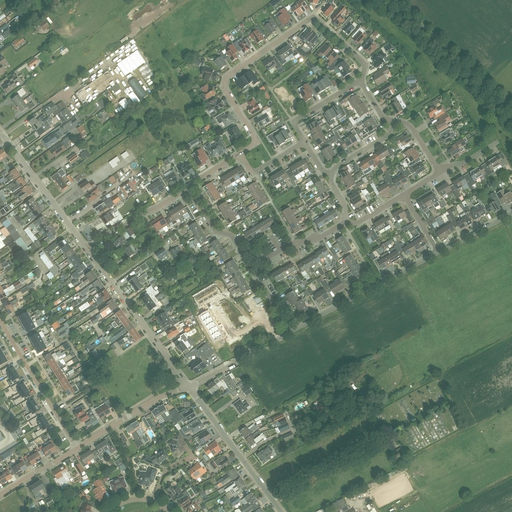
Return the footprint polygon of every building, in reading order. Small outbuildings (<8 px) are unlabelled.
[(298,5),(291,10),(296,17),(305,11),(303,8),(306,5),(302,0),(301,0),(297,3),(298,5)] [(322,11),(327,16),(334,9),(330,6),(332,3),(331,1),(331,0),(327,0),(325,2),(328,4),(322,11)] [(345,21),(345,20),(344,19),(341,17),(347,11),(342,6),(331,18),(333,20),(333,21),(333,22),(333,23),(334,24),(335,24),(336,24),(338,26),(342,22),(343,22),(345,21)] [(281,16),(278,19),(283,26),(289,22),(288,20),(291,18),(288,14),(284,9),(279,12),(281,16)] [(347,25),(343,29),(342,30),(348,35),(354,28),(349,23),(352,19),(350,17),(344,23),(347,25)] [(267,24),(268,25),(265,27),(270,35),(271,35),(272,35),(273,35),(274,34),(273,33),(276,31),(272,26),(275,24),(272,18),(268,21),(267,22),(267,24)] [(39,24),(44,30),(49,26),(44,20),(39,24)] [(0,28),(0,30),(2,33),(9,28),(6,24),(0,28)] [(252,30),(249,32),(251,35),(250,36),(252,39),(253,39),(257,44),(264,40),(262,37),(259,33),(262,31),(259,26),(258,27),(256,28),(253,31),(252,30)] [(358,35),(354,39),(353,40),(358,44),(365,37),(362,35),(365,31),(361,27),(355,33),(358,35)] [(1,35),(4,40),(13,33),(9,29),(1,35)] [(305,34),(303,32),(298,37),(302,41),(304,39),(307,41),(313,34),(312,34),(313,32),(311,31),(310,31),(309,30),(305,34)] [(313,34),(307,41),(305,44),(312,50),(318,44),(316,42),(319,38),(318,37),(318,36),(316,34),(315,35),(314,34),(313,34)] [(237,42),(233,44),(238,51),(242,49),(245,53),(251,49),(249,46),(247,43),(249,41),(247,38),(244,40),(243,40),(244,41),(239,45),(237,42)] [(369,45),(365,49),(364,50),(369,54),(373,50),(374,51),(376,48),(372,44),(374,42),(371,38),(366,43),(369,45)] [(112,65),(136,50),(132,44),(122,50),(121,48),(116,52),(117,53),(113,55),(115,58),(110,62),(112,65)] [(227,53),(225,55),(226,57),(227,59),(228,60),(230,58),(233,61),(238,57),(235,53),(238,51),(237,50),(233,44),(228,48),(230,51),(227,53)] [(325,58),(327,56),(332,50),(325,44),(317,54),(320,57),(322,55),(325,58)] [(292,50),(289,46),(283,49),(289,57),(292,55),(294,57),(299,54),(295,48),(292,50)] [(289,57),(283,49),(278,53),(281,58),(278,60),(282,65),(287,62),(285,59),(289,57)] [(339,56),(332,50),(327,56),(325,58),(328,60),(326,62),(330,66),(339,56)] [(139,51),(118,64),(121,71),(120,72),(121,74),(123,73),(125,76),(147,63),(139,51)] [(222,57),(215,62),(217,65),(217,64),(220,68),(221,69),(222,68),(224,67),(228,65),(224,59),(226,57),(225,55),(224,54),(222,51),(219,53),(222,57)] [(373,60),(375,63),(373,64),(373,66),(374,68),(376,68),(377,68),(385,63),(382,58),(385,57),(381,51),(372,57),(373,60)] [(200,65),(202,62),(193,57),(190,62),(199,66),(200,65)] [(27,64),(30,68),(38,62),(35,58),(27,64)] [(275,63),(273,59),(271,58),(263,63),(269,71),(275,66),(278,70),(282,67),(278,61),(275,63)] [(336,61),(331,66),(328,70),(330,72),(335,70),(337,74),(340,72),(349,66),(347,64),(346,64),(345,62),(340,65),(338,63),(336,61)] [(349,66),(340,72),(342,76),(340,78),(342,82),(348,78),(346,76),(352,73),(350,70),(349,66)] [(379,77),(376,79),(374,80),(378,86),(387,80),(387,79),(388,78),(389,77),(387,74),(389,72),(386,67),(378,73),(379,75),(379,77)] [(203,68),(202,74),(206,75),(205,80),(209,81),(210,80),(215,81),(217,74),(213,73),(213,70),(203,68)] [(77,97),(84,107),(117,84),(108,71),(78,93),(77,97)] [(252,71),(244,77),(249,84),(252,82),(254,85),(259,81),(252,71)] [(10,81),(3,87),(7,93),(16,86),(13,82),(18,78),(14,73),(8,78),(10,81)] [(323,80),(319,82),(324,90),(332,85),(326,76),(322,78),(323,80)] [(249,84),(244,77),(235,82),(243,93),(247,90),(248,85),(249,84)] [(148,95),(136,79),(129,83),(141,100),(148,95)] [(316,84),(315,83),(311,85),(317,95),(324,90),(319,82),(316,84)] [(301,93),(301,94),(300,95),(302,98),(303,97),(306,102),(312,98),(310,94),(313,92),(307,84),(302,87),(304,91),(301,93)] [(380,90),(382,93),(380,94),(382,97),(381,98),(381,99),(382,100),(383,100),(384,100),(392,95),(389,91),(393,88),(390,84),(380,90)] [(205,95),(201,97),(203,101),(207,99),(216,94),(212,88),(209,90),(206,85),(201,88),(204,93),(203,93),(205,95)] [(19,95),(15,98),(12,100),(17,106),(23,101),(20,98),(26,93),(22,88),(17,92),(19,95)] [(137,105),(142,101),(134,91),(129,96),(137,105)] [(357,95),(356,95),(355,93),(343,100),(345,103),(349,101),(351,105),(360,100),(357,95)] [(402,100),(399,96),(392,100),(394,104),(392,105),(395,109),(394,110),(397,114),(403,110),(400,105),(401,104),(399,102),(402,100)] [(102,98),(98,101),(104,109),(108,106),(102,98)] [(127,99),(120,103),(124,111),(131,107),(127,99)] [(221,100),(217,102),(215,99),(206,104),(209,108),(207,109),(212,117),(217,114),(216,112),(225,106),(224,104),(224,103),(223,101),(222,101),(221,100)] [(253,99),(247,102),(251,107),(248,108),(249,110),(248,110),(248,112),(249,113),(251,114),(252,115),(261,110),(257,103),(256,104),(253,99)] [(360,100),(351,105),(354,109),(363,103),(362,104),(360,100)] [(25,105),(23,101),(17,106),(21,112),(28,107),(30,109),(35,106),(33,102),(30,105),(28,103),(25,105)] [(53,103),(44,110),(48,116),(53,112),(55,116),(60,113),(64,117),(66,121),(72,117),(67,109),(67,108),(63,102),(62,102),(58,105),(59,106),(56,108),(55,107),(53,103)] [(363,103),(354,109),(355,109),(358,113),(366,108),(363,103)] [(333,107),(333,108),(331,109),(336,117),(339,116),(341,118),(346,115),(343,109),(340,111),(337,106),(336,107),(335,106),(333,107)] [(437,110),(435,107),(427,112),(431,118),(433,116),(435,119),(445,113),(442,107),(437,110)] [(106,110),(112,118),(115,116),(109,108),(106,110)] [(264,115),(255,120),(260,128),(271,121),(266,114),(271,111),(270,108),(262,112),(264,115)] [(360,117),(354,121),(356,124),(355,124),(356,124),(365,118),(363,119),(362,117),(369,112),(366,108),(358,113),(360,117)] [(326,112),(326,113),(329,118),(326,120),(330,126),(336,123),(333,119),(336,117),(331,109),(329,111),(329,110),(328,110),(326,111),(326,112)] [(224,116),(222,113),(215,117),(220,124),(224,122),(226,126),(234,121),(229,114),(224,116)] [(35,114),(29,118),(30,120),(29,121),(33,126),(38,122),(44,118),(45,117),(43,115),(36,120),(34,117),(36,116),(35,114)] [(446,123),(451,120),(447,114),(439,119),(440,122),(437,124),(438,126),(436,127),(439,132),(447,127),(446,123)] [(50,121),(50,122),(52,121),(52,119),(50,116),(43,122),(40,124),(38,122),(33,126),(36,131),(41,127),(44,125),(48,123),(50,121)] [(66,121),(61,124),(64,128),(65,129),(77,120),(76,120),(74,116),(72,117),(66,121)] [(308,126),(308,127),(307,128),(309,130),(310,130),(311,131),(319,126),(323,123),(322,121),(317,123),(316,121),(317,121),(315,118),(312,120),(314,123),(308,126)] [(367,121),(365,118),(356,124),(358,127),(362,125),(364,129),(367,128),(375,123),(372,118),(367,121)] [(43,130),(41,127),(36,131),(40,136),(51,128),(48,123),(44,125),(46,127),(43,130)] [(363,139),(373,133),(372,131),(378,127),(375,123),(367,128),(369,132),(362,136),(363,139)] [(82,125),(78,129),(81,133),(86,130),(82,125)] [(229,131),(228,132),(232,137),(234,141),(242,137),(239,132),(238,130),(239,129),(237,126),(235,128),(229,131)] [(280,130),(282,132),(279,134),(285,143),(285,142),(284,142),(290,138),(285,130),(287,129),(285,126),(281,128),(280,130)] [(322,131),(319,126),(311,131),(313,136),(312,136),(313,136),(321,131),(322,131)] [(453,133),(451,132),(449,129),(443,132),(445,136),(441,138),(445,144),(449,142),(449,143),(453,141),(452,140),(453,140),(452,138),(454,137),(455,135),(453,133)] [(359,137),(358,135),(354,130),(351,132),(353,134),(348,137),(353,145),(358,143),(356,139),(359,137)] [(321,131),(313,136),(315,141),(324,136),(321,131)] [(57,140),(59,138),(55,132),(44,141),(48,147),(57,140)] [(34,133),(22,142),(26,148),(30,145),(28,143),(37,137),(34,133)] [(280,135),(276,137),(274,133),(267,137),(270,142),(273,142),(276,140),(280,146),(285,143),(279,134),(280,135)] [(53,148),(50,150),(53,153),(53,154),(54,156),(55,156),(56,156),(57,156),(58,155),(59,154),(65,149),(64,149),(68,147),(67,147),(69,146),(66,143),(73,138),(71,134),(63,140),(63,141),(60,143),(56,146),(54,146),(53,147),(53,148)] [(81,134),(77,137),(74,139),(78,144),(84,139),(81,134)] [(402,143),(404,146),(400,148),(400,150),(401,151),(406,148),(404,146),(412,141),(408,136),(405,138),(404,135),(396,140),(399,144),(402,143)] [(327,140),(324,136),(315,141),(318,146),(324,142),(325,145),(326,145),(330,142),(329,139),(327,140)] [(346,138),(344,136),(339,139),(342,144),(345,149),(348,147),(348,148),(353,145),(348,137),(346,138)] [(449,151),(448,152),(451,157),(452,156),(460,151),(461,152),(464,150),(462,147),(462,146),(466,144),(465,143),(467,141),(465,138),(463,139),(459,141),(454,145),(450,147),(452,150),(449,151)] [(226,149),(224,146),(220,139),(216,141),(218,143),(212,147),(209,143),(206,145),(209,150),(208,151),(212,157),(217,154),(217,155),(219,154),(220,155),(221,155),(223,154),(224,153),(223,151),(226,149)] [(328,148),(323,151),(322,151),(325,156),(333,151),(331,148),(333,147),(331,145),(330,143),(326,145),(328,148)] [(383,149),(382,148),(380,149),(385,158),(388,156),(389,158),(394,155),(389,146),(386,148),(383,149)] [(406,148),(401,151),(401,152),(402,155),(405,153),(408,158),(416,153),(413,148),(408,151),(406,148)] [(157,153),(154,149),(144,155),(146,160),(157,153)] [(200,167),(206,163),(205,161),(208,159),(202,149),(195,153),(198,158),(195,160),(200,167)] [(378,162),(385,158),(380,149),(378,150),(379,152),(373,155),(376,159),(378,162)] [(85,160),(91,156),(87,150),(81,154),(85,160)] [(333,151),(325,156),(327,161),(329,160),(331,163),(335,160),(335,159),(345,153),(344,150),(335,155),(333,151)] [(75,153),(67,159),(70,163),(78,157),(75,153)] [(416,153),(408,158),(404,160),(406,164),(408,163),(410,167),(415,164),(414,161),(419,157),(416,153)] [(6,163),(0,155),(0,160),(1,160),(4,165),(7,169),(9,171),(10,170),(6,164),(6,163)] [(370,157),(369,156),(365,159),(372,171),(375,169),(375,167),(376,167),(379,165),(378,163),(378,162),(376,159),(373,155),(370,157)] [(497,155),(492,159),(497,167),(500,165),(502,167),(507,165),(504,159),(501,161),(497,155)] [(117,163),(114,159),(109,163),(113,168),(118,165),(116,163),(117,163)] [(365,175),(369,173),(372,171),(365,159),(360,161),(361,163),(358,165),(360,167),(361,170),(364,174),(365,175)] [(497,167),(492,159),(486,162),(489,168),(486,169),(490,175),(492,173),(493,176),(496,174),(493,170),(497,167)] [(307,166),(304,161),(303,160),(299,163),(304,171),(308,168),(310,171),(313,170),(309,164),(307,166)] [(184,177),(190,173),(188,171),(192,168),(189,163),(184,165),(178,168),(184,177)] [(304,171),(299,163),(294,166),(299,174),(304,171)] [(415,165),(414,165),(409,169),(413,174),(416,172),(418,175),(426,170),(422,164),(416,168),(415,165)] [(341,179),(342,181),(350,175),(349,173),(352,170),(349,165),(340,170),(342,174),(340,175),(342,178),(341,179)] [(484,171),(481,166),(480,165),(474,169),(479,178),(483,175),(485,178),(490,175),(486,169),(484,171)] [(299,174),(294,166),(290,168),(294,175),(291,177),(294,182),(297,180),(295,177),(299,174)] [(399,173),(401,176),(398,178),(402,185),(407,182),(402,174),(405,172),(404,171),(402,168),(401,166),(398,168),(401,172),(399,173)] [(240,167),(235,170),(240,179),(244,176),(246,180),(250,178),(246,172),(243,173),(240,167)] [(10,175),(5,178),(7,180),(18,172),(15,168),(9,173),(10,175)] [(55,174),(51,177),(55,182),(62,177),(66,174),(62,168),(58,172),(58,171),(56,172),(54,173),(55,174)] [(173,174),(166,178),(171,185),(179,181),(178,180),(175,175),(178,173),(179,173),(178,171),(177,172),(175,169),(171,171),(173,174)] [(472,178),(469,180),(473,185),(477,182),(476,180),(479,178),(474,169),(469,173),(472,178)] [(240,179),(235,170),(231,173),(236,181),(238,180),(240,182),(241,181),(240,179)] [(284,170),(279,172),(284,181),(289,178),(290,180),(290,182),(293,188),(297,186),(294,182),(291,177),(290,175),(288,176),(284,170)] [(387,171),(384,173),(386,176),(389,181),(389,182),(392,180),(397,188),(402,185),(398,178),(395,180),(393,177),(391,178),(387,171)] [(7,180),(3,182),(5,185),(13,179),(14,180),(21,176),(18,172),(7,180)] [(284,181),(279,172),(275,175),(280,183),(284,181)] [(236,181),(231,173),(226,175),(232,184),(236,181)] [(232,184),(226,175),(222,178),(225,184),(223,186),(227,192),(229,191),(228,189),(230,187),(229,185),(232,184)] [(273,183),(270,185),(272,188),(280,183),(275,175),(270,178),(273,183)] [(350,175),(342,181),(343,183),(345,182),(346,184),(356,178),(355,176),(352,178),(350,175)] [(155,179),(153,181),(155,184),(160,192),(161,191),(161,192),(162,192),(164,191),(164,190),(165,189),(164,188),(161,183),(164,182),(161,176),(157,178),(155,179)] [(380,183),(382,187),(387,195),(389,194),(388,192),(391,191),(387,184),(387,182),(389,181),(386,176),(383,177),(386,181),(384,182),(383,182),(380,183)] [(467,184),(463,177),(463,176),(457,179),(462,187),(467,184)] [(9,191),(10,190),(24,180),(22,177),(15,181),(16,182),(14,184),(13,184),(12,183),(6,187),(9,191)] [(66,182),(62,177),(55,182),(55,183),(55,182),(59,187),(66,182)] [(310,188),(321,181),(318,177),(312,180),(314,184),(309,187),(310,188)] [(67,184),(66,182),(59,187),(62,192),(69,187),(68,186),(74,181),(72,178),(69,180),(70,181),(67,184)] [(358,180),(356,178),(346,184),(348,187),(346,187),(348,190),(356,185),(354,182),(358,180)] [(462,187),(457,179),(452,182),(457,190),(458,191),(455,192),(459,198),(462,196),(459,192),(461,191),(459,189),(462,187)] [(27,184),(24,180),(10,190),(12,193),(19,187),(20,189),(27,184)] [(215,180),(212,182),(203,188),(206,193),(215,187),(213,184),(214,183),(214,184),(216,182),(215,180)] [(90,191),(97,187),(93,182),(90,184),(88,181),(84,184),(83,183),(79,186),(81,190),(82,189),(84,192),(88,189),(89,192),(90,191)] [(121,188),(127,197),(136,190),(129,181),(128,183),(125,185),(125,184),(125,185),(122,187),(122,186),(121,188)] [(324,186),(321,181),(310,188),(311,190),(316,187),(318,190),(324,186)] [(146,185),(144,186),(147,191),(150,189),(153,194),(155,197),(158,195),(157,194),(160,192),(155,184),(152,186),(150,182),(146,185)] [(248,187),(250,190),(248,191),(245,193),(246,195),(247,194),(251,192),(259,187),(256,182),(248,187)] [(387,195),(382,187),(379,188),(378,186),(376,187),(373,183),(370,185),(374,190),(376,188),(377,190),(378,189),(382,196),(384,195),(385,196),(387,195)] [(447,183),(442,186),(446,194),(451,191),(447,183)] [(17,198),(19,197),(30,188),(28,185),(21,190),(22,191),(15,196),(17,198)] [(96,195),(101,191),(98,186),(97,187),(90,191),(89,192),(90,195),(87,197),(90,203),(98,198),(96,195)] [(324,186),(318,190),(320,193),(315,196),(316,198),(327,191),(324,186)] [(446,194),(442,186),(436,189),(441,197),(443,199),(445,198),(443,195),(446,194)] [(218,191),(215,187),(206,193),(209,198),(219,193),(221,191),(220,189),(218,190),(218,191)] [(251,192),(247,194),(248,196),(250,195),(252,194),(254,197),(262,192),(259,187),(251,192)] [(22,201),(26,197),(33,192),(34,192),(34,191),(33,189),(32,189),(31,190),(30,188),(19,197),(17,198),(19,200),(20,199),(22,201)] [(361,190),(360,191),(359,188),(352,193),(353,195),(350,197),(353,203),(364,196),(365,195),(362,191),(361,190)] [(221,191),(219,193),(209,198),(213,203),(222,198),(219,194),(220,193),(221,194),(223,193),(221,191)] [(329,196),(327,191),(316,198),(316,199),(321,196),(323,199),(329,196)] [(503,203),(506,202),(508,204),(511,202),(511,196),(510,193),(505,196),(502,191),(497,194),(503,203)] [(257,202),(265,197),(262,192),(254,197),(256,200),(254,201),(252,202),(253,204),(257,202)] [(493,203),(490,205),(485,208),(488,213),(493,210),(494,213),(500,209),(498,206),(501,204),(494,193),(489,196),(493,203)] [(438,202),(433,194),(428,197),(435,208),(440,205),(442,209),(444,207),(441,201),(438,203),(438,202)] [(103,202),(94,208),(97,212),(118,197),(117,195),(111,199),(110,198),(103,202)] [(364,196),(353,203),(352,203),(356,209),(359,207),(360,209),(368,205),(366,202),(367,202),(367,201),(364,196)] [(31,199),(25,203),(27,206),(25,208),(26,210),(35,203),(33,201),(34,199),(33,197),(31,199)] [(122,203),(118,197),(97,212),(99,216),(108,209),(115,205),(116,207),(122,203)] [(257,202),(253,204),(254,206),(256,205),(256,204),(258,203),(260,207),(268,201),(265,197),(257,202)] [(428,197),(423,200),(428,208),(431,206),(433,209),(435,208),(428,197)] [(428,208),(423,200),(418,203),(423,211),(425,213),(422,214),(425,220),(429,217),(428,216),(427,217),(425,213),(427,212),(425,209),(428,208)] [(226,202),(224,204),(219,207),(221,211),(232,205),(231,203),(228,205),(226,202)] [(35,203),(26,210),(24,211),(25,213),(30,210),(32,212),(40,206),(38,205),(37,206),(35,203)] [(183,204),(178,207),(183,215),(188,213),(183,204)] [(6,206),(4,208),(0,210),(0,212),(2,216),(7,212),(7,213),(9,211),(12,209),(9,205),(6,206)] [(233,206),(232,205),(221,211),(224,216),(231,211),(230,208),(233,206)] [(36,217),(35,217),(42,212),(40,209),(41,208),(40,206),(32,212),(34,215),(29,218),(31,221),(33,219),(36,217)] [(481,206),(476,209),(480,217),(486,214),(481,206)] [(178,207),(174,210),(179,218),(183,215),(178,207)] [(285,217),(295,210),(294,208),(291,210),(289,207),(282,212),(285,217)] [(468,213),(464,207),(462,209),(464,213),(460,216),(462,219),(466,227),(472,224),(471,222),(473,221),(469,214),(468,213)] [(461,230),(466,227),(462,219),(459,221),(457,218),(456,219),(452,213),(455,211),(454,208),(447,212),(449,215),(457,227),(459,226),(461,230)] [(398,209),(397,210),(402,219),(406,216),(402,209),(399,210),(398,209)] [(480,217),(476,209),(471,212),(476,220),(480,217)] [(177,223),(175,220),(179,218),(174,210),(169,212),(170,213),(167,215),(171,223),(172,223),(173,225),(177,223)] [(297,212),(295,210),(285,217),(288,221),(295,216),(293,214),(297,212)] [(334,210),(330,213),(334,220),(336,219),(335,218),(338,216),(334,210)] [(402,219),(397,210),(395,211),(396,213),(392,215),(397,222),(402,219)] [(103,218),(101,219),(105,225),(115,218),(110,211),(102,216),(103,218)] [(231,211),(224,216),(227,220),(237,213),(236,212),(233,214),(231,211)] [(238,215),(237,213),(227,220),(229,224),(237,220),(235,217),(238,215)] [(334,220),(330,213),(325,216),(329,222),(332,220),(333,221),(334,220)] [(168,224),(165,220),(163,215),(157,219),(164,231),(168,228),(171,226),(170,223),(168,224)] [(447,217),(451,223),(446,226),(451,234),(456,231),(454,228),(457,227),(449,215),(447,217)] [(37,221),(36,220),(33,223),(34,225),(38,223),(40,226),(47,220),(46,218),(45,219),(43,216),(37,221)] [(266,216),(264,217),(271,228),(275,225),(271,218),(268,219),(266,216)] [(295,216),(288,221),(290,225),(301,219),(300,217),(296,219),(295,216)] [(329,222),(325,216),(320,219),(325,226),(326,225),(326,224),(329,222)] [(271,228),(264,217),(262,218),(264,221),(262,223),(266,230),(271,228)] [(385,217),(379,221),(384,229),(390,225),(392,229),(395,227),(390,219),(387,221),(385,217)] [(157,219),(152,222),(157,231),(156,232),(157,234),(160,232),(160,233),(164,231),(157,219)] [(302,220),(301,219),(290,225),(293,230),(300,225),(298,223),(302,220)] [(315,221),(315,222),(313,223),(316,228),(319,227),(319,228),(322,226),(323,227),(325,226),(320,219),(315,221)] [(40,226),(41,228),(38,231),(39,233),(49,225),(47,223),(49,222),(47,220),(40,226)] [(257,221),(256,223),(262,233),(266,230),(262,223),(259,225),(257,221)] [(377,228),(373,230),(377,236),(381,234),(379,232),(384,229),(379,221),(374,224),(377,228)] [(189,234),(199,227),(196,223),(189,227),(191,230),(188,232),(189,234)] [(262,233),(256,223),(254,223),(256,227),(253,228),(258,236),(262,233)] [(432,225),(432,224),(429,226),(437,238),(439,237),(441,240),(446,237),(441,229),(439,231),(437,229),(436,230),(432,225)] [(49,225),(39,233),(41,234),(44,232),(46,234),(54,229),(52,227),(51,228),(49,225)] [(302,228),(300,225),(293,230),(295,234),(306,228),(305,226),(302,228)] [(446,226),(441,229),(446,237),(451,234),(446,226)] [(126,231),(121,234),(123,237),(114,243),(118,249),(128,243),(124,238),(126,237),(127,239),(130,237),(135,233),(131,227),(126,231)] [(199,227),(189,234),(190,236),(194,233),(195,236),(202,232),(199,227)] [(258,236),(253,228),(251,230),(249,227),(247,228),(253,238),(258,236)] [(253,238),(247,228),(245,229),(247,232),(244,234),(249,241),(253,238)] [(373,230),(370,232),(368,228),(362,232),(367,240),(370,237),(373,242),(379,238),(377,236),(373,230)] [(54,229),(46,234),(48,237),(44,240),(46,244),(48,242),(48,243),(56,238),(54,236),(56,234),(54,232),(55,230),(54,229)] [(205,237),(202,232),(195,236),(197,239),(193,241),(194,243),(195,243),(205,237)] [(422,249),(424,248),(423,246),(426,245),(426,244),(428,243),(422,233),(415,238),(422,249)] [(336,247),(346,241),(343,236),(336,240),(338,243),(334,245),(336,247)] [(208,241),(205,237),(195,243),(194,243),(189,246),(191,249),(192,249),(192,248),(199,243),(201,246),(206,243),(208,241)] [(414,242),(413,240),(411,241),(412,243),(416,250),(419,249),(420,250),(422,249),(415,238),(417,241),(414,242)] [(47,249),(44,251),(46,254),(49,258),(51,256),(55,253),(53,250),(58,246),(61,249),(68,244),(64,239),(58,244),(56,242),(47,249)] [(38,241),(34,244),(33,244),(36,249),(41,245),(38,240),(38,241)] [(210,251),(220,244),(217,240),(211,244),(212,247),(209,249),(210,251)] [(349,245),(346,241),(336,247),(337,249),(340,247),(342,250),(349,245)] [(398,242),(396,243),(397,245),(396,245),(399,249),(401,247),(407,256),(410,255),(411,256),(413,255),(408,246),(405,248),(402,243),(400,244),(398,241),(398,242)] [(412,243),(408,246),(413,255),(415,253),(414,252),(416,250),(412,243)] [(71,249),(68,244),(61,249),(64,254),(71,249)] [(223,249),(220,244),(210,251),(211,253),(215,251),(216,253),(224,248),(223,249)] [(132,245),(130,247),(129,247),(124,250),(130,257),(134,254),(135,255),(138,252),(137,250),(136,251),(132,245)] [(349,245),(342,250),(344,252),(340,255),(341,257),(345,254),(352,250),(349,245)] [(395,248),(390,250),(397,262),(399,261),(398,259),(401,258),(399,255),(402,253),(399,249),(396,245),(394,247),(395,248)] [(175,248),(169,252),(173,258),(179,254),(182,253),(178,246),(175,248)] [(321,250),(327,261),(329,260),(327,256),(330,254),(326,247),(321,250)] [(163,248),(155,254),(160,260),(161,260),(162,262),(169,258),(167,255),(168,255),(163,248)] [(224,248),(216,253),(217,254),(218,253),(219,255),(216,258),(217,260),(227,253),(224,248)] [(75,253),(71,249),(64,254),(68,259),(75,253)] [(327,261),(321,250),(316,253),(317,254),(320,260),(321,260),(323,258),(326,262),(327,261)] [(390,250),(385,253),(391,264),(394,262),(395,264),(397,262),(390,250)] [(71,263),(78,258),(75,253),(68,259),(65,260),(69,265),(71,263)] [(227,253),(217,260),(218,262),(222,259),(223,262),(230,258),(227,253)] [(391,264),(385,253),(383,254),(385,258),(383,260),(388,268),(390,267),(389,265),(391,264)] [(312,257),(319,268),(320,266),(318,263),(321,261),(321,260),(320,260),(317,254),(312,257)] [(343,266),(354,260),(351,255),(344,259),(346,262),(342,264),(343,266)] [(307,260),(312,267),(314,265),(317,269),(319,268),(312,257),(307,260)] [(71,263),(73,266),(71,268),(72,270),(75,268),(82,263),(78,258),(71,263)] [(378,258),(376,259),(373,261),(379,270),(381,268),(382,269),(385,267),(386,269),(388,268),(383,260),(380,261),(378,258)] [(226,272),(237,265),(233,260),(225,265),(227,268),(225,270),(226,272)] [(312,267),(307,260),(303,263),(309,273),(311,272),(309,268),(312,267)] [(357,264),(354,260),(343,266),(345,268),(348,266),(350,269),(358,264),(357,264)] [(83,265),(82,263),(75,268),(77,271),(75,272),(79,277),(84,273),(82,270),(86,267),(84,264),(83,265)] [(143,272),(148,268),(145,263),(139,267),(143,272)] [(288,266),(294,277),(296,275),(294,272),(297,270),(292,263),(288,266)] [(309,273),(303,263),(298,266),(302,273),(305,271),(307,275),(309,273)] [(352,272),(349,273),(347,275),(348,277),(351,275),(361,269),(358,264),(350,269),(352,272)] [(240,270),(237,265),(226,272),(228,274),(230,272),(232,275),(239,271),(240,271),(240,270)] [(48,270),(54,277),(58,273),(53,266),(48,270)] [(282,268),(287,276),(290,274),(292,278),(294,277),(288,266),(283,269),(282,268)] [(282,268),(277,271),(283,282),(285,280),(284,278),(287,276),(282,268)] [(361,269),(351,275),(352,277),(354,276),(356,279),(364,274),(361,269)] [(82,280),(81,281),(82,283),(89,278),(94,274),(91,271),(85,275),(86,277),(82,280)] [(239,271),(232,275),(234,278),(230,280),(231,282),(242,276),(239,271)] [(283,282),(277,271),(272,275),(277,282),(280,280),(281,283),(283,282)] [(136,277),(129,282),(133,287),(145,278),(146,277),(148,276),(146,273),(142,276),(139,278),(139,279),(138,280),(136,277)] [(89,278),(82,283),(78,287),(80,289),(85,285),(84,285),(85,284),(84,284),(89,281),(90,283),(97,278),(94,274),(89,278)] [(242,276),(231,282),(232,284),(236,282),(238,285),(245,280),(242,276)] [(156,281),(153,277),(148,280),(152,285),(156,281)] [(77,278),(70,283),(73,287),(80,282),(77,278)] [(145,278),(133,287),(137,293),(144,287),(141,284),(142,283),(143,284),(147,281),(145,278)] [(86,294),(89,292),(100,283),(98,280),(83,291),(86,294)] [(245,280),(238,285),(239,287),(236,290),(237,292),(248,285),(245,280)] [(334,283),(339,291),(345,288),(340,280),(334,283)] [(9,295),(7,292),(15,288),(16,290),(21,287),(18,281),(13,285),(8,287),(0,291),(0,298),(1,299),(6,297),(5,296),(9,295)] [(103,287),(100,283),(89,292),(90,294),(95,290),(97,292),(103,287)] [(121,288),(127,295),(132,291),(127,283),(121,288)] [(334,283),(329,286),(334,294),(339,291),(334,283)] [(250,290),(248,285),(237,292),(238,293),(242,291),(243,294),(250,290)] [(27,286),(20,290),(22,294),(29,290),(27,286)] [(146,296),(141,300),(146,305),(152,301),(149,296),(154,293),(156,296),(159,293),(157,291),(156,292),(155,290),(154,290),(154,291),(150,286),(146,290),(147,292),(144,294),(145,294),(146,296)] [(214,286),(209,289),(214,297),(219,295),(214,286)] [(152,301),(146,305),(150,312),(153,309),(154,309),(155,310),(155,311),(160,307),(157,303),(159,302),(157,300),(166,294),(162,288),(161,287),(157,291),(159,293),(156,296),(154,293),(149,296),(152,301)] [(289,301),(297,296),(294,291),(296,290),(294,287),(289,291),(290,293),(286,296),(289,301)] [(209,289),(204,291),(209,300),(214,297),(209,289)] [(324,289),(319,292),(324,301),(329,297),(324,289)] [(94,298),(92,300),(92,299),(85,304),(88,307),(94,303),(108,293),(105,290),(99,294),(100,296),(95,300),(94,298)] [(204,291),(200,294),(205,303),(209,300),(204,291)] [(324,301),(319,292),(314,295),(319,304),(324,301)] [(108,293),(94,303),(92,305),(94,308),(103,301),(104,302),(110,297),(108,293)] [(200,294),(195,297),(196,300),(195,300),(197,303),(198,303),(200,306),(205,303),(200,294)] [(297,296),(289,301),(292,306),(295,304),(294,304),(303,299),(302,297),(298,299),(297,296)] [(294,304),(295,304),(297,309),(305,305),(308,303),(306,300),(307,299),(306,297),(303,299),(294,304)] [(18,302),(17,299),(9,303),(7,300),(2,303),(6,309),(16,303),(18,302)] [(104,311),(115,303),(112,299),(106,304),(106,305),(98,310),(101,313),(104,311)] [(230,299),(220,304),(223,310),(232,305),(233,305),(230,299)] [(12,309),(18,305),(16,303),(6,309),(9,315),(14,312),(12,309)] [(104,311),(101,313),(103,316),(107,313),(106,312),(110,309),(111,311),(117,306),(115,303),(104,311)] [(232,305),(223,310),(226,315),(235,310),(232,305)] [(308,310),(305,305),(297,309),(301,314),(305,312),(306,314),(312,311),(311,308),(308,310)] [(165,313),(157,318),(160,323),(168,318),(170,317),(169,317),(168,318),(166,315),(168,314),(167,313),(172,310),(170,307),(164,311),(165,313)] [(120,310),(115,314),(118,319),(124,315),(120,310)] [(235,310),(226,315),(229,319),(238,314),(235,310)] [(209,312),(200,317),(203,322),(212,317),(209,312)] [(21,323),(29,318),(27,313),(18,317),(19,320),(20,322),(21,323)] [(238,314),(229,319),(232,324),(240,319),(238,314)] [(114,322),(111,324),(114,328),(121,323),(127,319),(124,315),(118,319),(117,320),(114,322)] [(90,320),(93,325),(99,321),(95,316),(90,320)] [(168,318),(160,323),(163,329),(164,328),(171,324),(173,326),(179,322),(177,319),(175,320),(174,319),(173,320),(172,321),(170,317),(168,318)] [(212,317),(203,322),(206,327),(214,322),(212,317)] [(21,323),(22,325),(23,327),(23,328),(32,323),(29,318),(21,323)] [(127,319),(121,323),(123,326),(119,329),(121,331),(130,324),(127,319)] [(240,319),(232,324),(234,329),(243,324),(240,319)] [(214,322),(206,327),(208,332),(217,326),(214,322)] [(26,333),(35,328),(32,323),(23,328),(25,330),(26,332),(26,333)] [(66,329),(63,324),(56,329),(59,333),(59,334),(66,329)] [(121,331),(115,335),(114,336),(116,339),(123,334),(122,333),(126,330),(128,333),(134,328),(130,324),(121,331)] [(217,326),(208,332),(211,336),(220,331),(217,326)] [(176,327),(166,333),(170,339),(179,334),(176,327)] [(134,328),(128,333),(132,337),(137,333),(134,328)] [(69,334),(66,329),(59,334),(62,338),(69,334)] [(220,331),(211,336),(214,341),(223,336),(220,331)] [(29,338),(30,339),(31,341),(32,343),(41,339),(38,333),(29,338)] [(137,333),(132,337),(135,342),(141,338),(137,333)] [(181,338),(174,343),(178,349),(179,348),(182,353),(183,352),(185,355),(190,352),(188,349),(191,346),(186,340),(188,339),(184,333),(179,336),(181,338)] [(248,333),(242,337),(247,345),(253,342),(248,333)] [(125,337),(122,339),(117,343),(119,346),(122,344),(128,340),(130,338),(129,336),(126,338),(125,337)] [(242,337),(238,339),(242,348),(247,345),(242,337)] [(33,346),(35,348),(43,344),(41,339),(32,343),(32,344),(33,346)] [(238,339),(233,342),(238,351),(242,348),(238,339)] [(233,342),(228,344),(233,353),(238,351),(233,342)] [(207,343),(198,349),(201,353),(203,352),(207,357),(209,357),(210,355),(211,356),(212,356),(214,354),(214,352),(207,343)] [(35,349),(36,351),(37,354),(46,349),(43,344),(35,348),(35,349)] [(228,344),(222,347),(227,356),(233,353),(228,344)] [(55,353),(51,355),(50,353),(44,357),(47,362),(56,356),(60,353),(59,351),(55,354),(55,353)] [(56,356),(47,362),(50,367),(56,363),(59,361),(57,358),(61,356),(60,353),(56,356)] [(193,362),(188,366),(192,371),(193,369),(196,373),(205,367),(199,359),(194,363),(193,362)] [(50,367),(53,371),(58,368),(63,365),(65,364),(64,362),(61,364),(59,361),(56,363),(50,367)] [(63,365),(58,368),(53,371),(56,376),(62,373),(63,371),(62,369),(64,368),(63,365)] [(9,366),(1,371),(3,375),(6,373),(8,377),(16,372),(13,367),(11,368),(9,366)] [(63,371),(62,373),(56,376),(59,381),(64,377),(66,376),(68,375),(74,371),(73,369),(67,373),(65,374),(64,372),(63,371)] [(11,380),(7,382),(10,386),(19,381),(17,378),(19,377),(16,372),(8,377),(11,380)] [(207,386),(207,387),(209,390),(223,379),(224,380),(225,382),(225,383),(228,388),(231,392),(237,387),(236,386),(235,385),(235,384),(237,383),(233,378),(235,378),(232,373),(226,377),(224,375),(221,377),(218,379),(217,378),(214,381),(210,383),(207,386)] [(59,381),(62,386),(68,382),(64,377),(59,381)] [(223,379),(209,390),(212,394),(220,389),(219,388),(222,385),(224,388),(225,390),(228,388),(225,383),(225,382),(224,380),(223,379)] [(13,386),(11,387),(13,392),(16,390),(19,393),(26,388),(23,383),(21,385),(19,382),(15,385),(13,386)] [(68,382),(62,386),(65,391),(71,387),(75,385),(73,383),(69,385),(68,382)] [(239,387),(245,396),(252,391),(246,382),(239,387)] [(75,385),(71,387),(65,391),(68,396),(74,393),(78,391),(76,387),(75,385)] [(21,397),(13,401),(16,406),(25,400),(23,397),(29,394),(26,388),(19,393),(21,397)] [(29,398),(21,404),(23,408),(27,406),(29,409),(36,405),(33,400),(31,401),(29,398)] [(240,400),(233,405),(240,415),(247,410),(245,409),(249,406),(246,402),(243,404),(240,400)] [(79,410),(76,412),(74,413),(77,418),(85,413),(84,414),(83,411),(85,409),(83,404),(77,408),(79,410)] [(166,422),(170,420),(172,418),(170,415),(167,417),(164,413),(167,411),(162,404),(157,408),(166,422)] [(31,413),(24,417),(27,421),(35,416),(33,414),(39,410),(36,405),(29,409),(31,413)] [(100,409),(105,416),(110,413),(106,405),(100,409)] [(105,416),(100,409),(98,410),(96,408),(94,409),(92,406),(90,408),(93,414),(96,412),(100,419),(105,416)] [(166,422),(157,408),(151,411),(156,418),(160,426),(166,422)] [(172,418),(178,415),(176,410),(169,414),(170,415),(172,418)] [(184,423),(187,421),(195,416),(194,413),(194,412),(193,410),(192,410),(186,414),(184,411),(178,415),(172,418),(170,420),(173,424),(175,423),(176,424),(182,419),(184,423)] [(85,413),(77,418),(78,418),(81,423),(91,416),(90,414),(87,416),(85,413)] [(273,417),(275,422),(284,418),(282,413),(273,417)] [(38,416),(29,421),(32,425),(37,422),(39,426),(46,421),(43,416),(39,418),(38,416)] [(150,427),(145,417),(142,419),(147,429),(150,427)] [(285,418),(278,421),(279,421),(281,426),(287,423),(285,418)] [(143,433),(139,428),(141,427),(136,420),(131,424),(143,444),(146,443),(143,438),(145,436),(143,433)] [(41,429),(34,433),(37,437),(46,432),(46,431),(44,429),(50,426),(46,421),(39,426),(41,429)] [(194,421),(181,429),(178,431),(179,432),(182,430),(184,434),(191,429),(193,433),(204,427),(200,422),(199,423),(198,422),(195,424),(194,421)] [(301,432),(310,426),(307,421),(298,427),(301,432)] [(287,423),(279,427),(278,427),(280,432),(290,428),(287,423)] [(143,444),(131,424),(125,427),(129,435),(132,433),(135,438),(134,438),(136,442),(135,442),(138,448),(143,444)] [(242,435),(254,427),(252,425),(247,429),(246,427),(239,432),(242,435)] [(257,425),(254,427),(242,435),(245,439),(251,434),(259,428),(257,425)] [(19,427),(15,429),(20,437),(23,435),(19,427)] [(252,435),(245,440),(248,443),(260,435),(260,434),(261,433),(259,430),(252,435)] [(207,431),(199,437),(200,439),(199,439),(199,440),(200,442),(198,443),(201,448),(208,443),(207,441),(207,440),(211,438),(207,431)] [(292,432),(283,436),(285,441),(294,437),(292,432)] [(174,442),(170,444),(173,450),(172,450),(175,454),(176,454),(177,455),(185,450),(182,446),(186,444),(179,434),(172,438),(174,442)] [(248,443),(251,447),(252,448),(264,440),(260,435),(248,443)] [(51,440),(49,441),(48,441),(45,443),(47,446),(51,453),(56,450),(52,443),(53,443),(51,440)] [(102,442),(100,443),(105,451),(109,449),(111,453),(116,451),(110,441),(107,443),(106,441),(103,443),(102,442)] [(103,453),(105,451),(100,443),(98,444),(99,446),(96,447),(98,449),(95,451),(99,458),(100,460),(104,458),(105,457),(102,453),(103,453)] [(208,455),(211,453),(213,456),(221,450),(218,446),(217,444),(216,445),(214,443),(204,450),(208,455)] [(47,446),(43,449),(41,446),(39,447),(40,450),(42,450),(46,456),(51,453),(47,446)] [(263,451),(261,453),(259,452),(257,454),(258,455),(257,455),(260,460),(267,455),(270,453),(270,452),(271,452),(267,447),(263,450),(263,451)] [(36,453),(32,456),(36,462),(41,459),(37,453),(38,452),(37,449),(34,450),(36,453)] [(159,464),(169,457),(164,450),(153,458),(152,459),(145,455),(143,460),(154,466),(155,463),(157,462),(159,464)] [(99,458),(95,451),(92,453),(91,451),(88,453),(87,451),(85,453),(90,461),(93,459),(94,460),(99,458)] [(260,460),(263,464),(270,459),(268,456),(271,454),(270,452),(270,453),(267,455),(260,460)] [(81,457),(82,459),(80,460),(84,467),(88,464),(87,463),(90,461),(85,453),(83,454),(84,455),(81,457)] [(36,462),(32,456),(28,458),(27,455),(24,457),(26,460),(27,459),(31,466),(36,462)] [(223,456),(219,458),(214,462),(218,467),(220,466),(221,466),(223,469),(231,463),(227,458),(225,459),(223,456)] [(21,463),(17,465),(22,472),(27,468),(22,462),(24,461),(22,458),(19,460),(21,463)] [(16,462),(12,464),(11,463),(8,464),(11,469),(10,470),(13,475),(15,473),(16,475),(22,472),(17,465),(16,462)] [(79,463),(75,466),(80,473),(84,471),(79,463)] [(201,467),(198,463),(192,467),(193,468),(189,471),(194,478),(198,475),(199,476),(206,471),(203,466),(201,467)] [(64,465),(58,469),(63,476),(69,485),(70,484),(68,481),(70,480),(69,479),(71,477),(64,465)] [(2,467),(0,468),(0,469),(1,471),(7,481),(12,478),(8,471),(9,470),(7,467),(4,469),(2,467)] [(138,476),(138,477),(138,478),(139,479),(140,479),(140,484),(146,485),(146,486),(149,486),(150,482),(153,482),(157,471),(150,468),(147,474),(141,474),(140,475),(139,475),(138,476)] [(63,476),(58,469),(53,472),(57,479),(60,483),(64,481),(61,477),(63,476)] [(187,482),(188,481),(190,479),(186,474),(182,469),(178,472),(177,472),(178,474),(182,472),(184,475),(183,476),(186,481),(187,482)] [(223,478),(217,482),(218,484),(223,481),(236,472),(234,469),(227,473),(228,475),(223,478)] [(178,474),(177,472),(165,478),(164,481),(166,484),(172,481),(171,479),(179,476),(178,474)] [(223,481),(218,484),(219,484),(221,483),(223,485),(231,479),(232,480),(239,476),(236,472),(223,481)] [(123,477),(109,482),(111,487),(111,488),(110,488),(111,491),(112,491),(113,491),(113,492),(116,491),(117,491),(120,490),(127,487),(123,477)] [(235,484),(229,487),(225,490),(226,492),(230,490),(243,481),(240,477),(233,481),(235,484)] [(99,501),(106,497),(103,493),(106,492),(99,479),(94,483),(97,489),(93,491),(96,495),(95,496),(97,498),(98,498),(99,501)] [(41,489),(44,494),(47,492),(40,480),(34,484),(39,491),(41,489)] [(243,481),(230,490),(232,494),(246,485),(243,481)] [(39,491),(34,484),(29,487),(36,499),(41,495),(39,491)] [(170,485),(169,485),(167,486),(167,487),(168,488),(165,490),(166,491),(168,493),(172,497),(175,494),(177,497),(182,492),(177,487),(175,490),(171,485),(170,486),(170,485)] [(182,497),(184,499),(179,503),(182,508),(192,501),(191,501),(191,502),(189,500),(190,499),(190,497),(187,493),(188,492),(186,490),(182,493),(184,495),(182,497)] [(241,507),(238,510),(237,509),(235,511),(241,511),(244,511),(257,501),(251,493),(244,498),(242,499),(245,504),(241,507)] [(230,501),(227,503),(230,507),(233,506),(237,503),(241,500),(238,496),(234,499),(234,498),(230,501)] [(50,497),(44,500),(48,506),(53,503),(50,497)] [(333,511),(336,511),(341,509),(342,511),(343,511),(349,509),(348,507),(343,498),(319,511),(320,511),(324,511),(332,508),(333,511)] [(193,500),(192,501),(182,508),(183,508),(183,507),(187,511),(194,511),(200,509),(193,500)] [(261,506),(257,501),(244,511),(248,511),(252,509),(254,511),(261,506)] [(37,511),(34,508),(35,507),(32,503),(27,506),(29,510),(30,511),(37,511)] [(80,511),(91,511),(89,511),(91,507),(84,503),(82,507),(83,508),(80,511)] [(377,511),(372,503),(367,506),(369,511),(377,511)]
